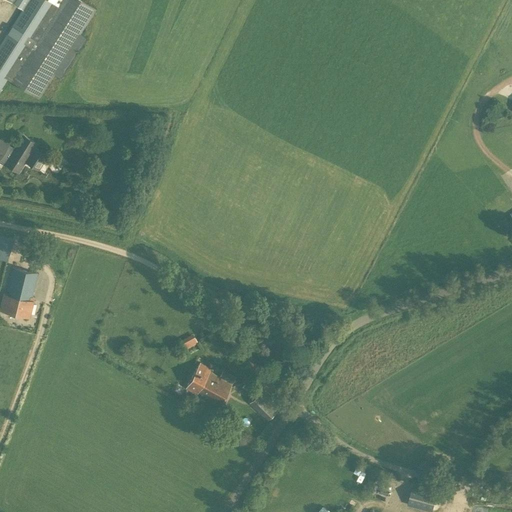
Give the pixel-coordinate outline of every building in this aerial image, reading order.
[(7,0),(22,9),(0,42),(0,88),(6,79),(37,99),(54,73),(61,78),(86,38),(80,34),(96,10),(80,0),(64,0),(59,8),(47,0),(7,0)] [(0,159),(20,173),(27,162),(39,170),(48,156),(35,148),(37,145),(24,136),(11,156),(4,152),(8,146),(0,140),(0,159)] [(0,259),(7,262),(13,238),(0,235),(0,259)] [(31,300),(37,273),(13,267),(7,294),(3,293),(0,309),(29,316),(33,300),(31,300)] [(194,335),(181,342),(185,349),(198,342),(194,335)] [(219,406),(231,385),(209,372),(211,369),(200,362),(186,388),(219,406)] [(270,399),(259,411),(267,420),(279,408),(270,399)] [(431,511),(432,511),(437,492),(413,484),(407,505),(431,511)]
